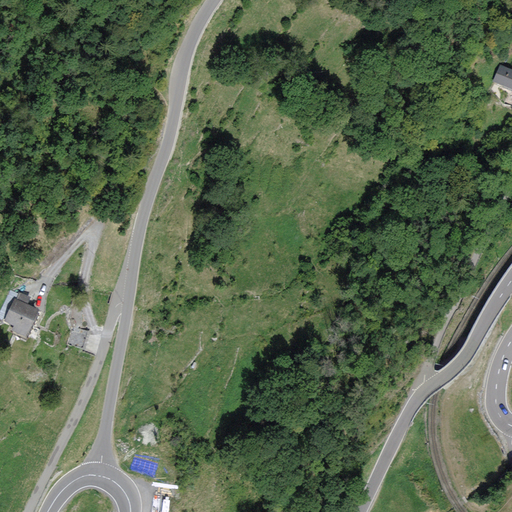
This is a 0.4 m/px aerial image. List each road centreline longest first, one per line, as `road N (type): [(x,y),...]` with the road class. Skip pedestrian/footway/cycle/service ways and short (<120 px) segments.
road 1 (unclassified): [(128,301),(178,78),(214,0)]
road 2 (unclassified): [(128,301),(114,309),(70,426),(25,511)]
road 3 (residential): [(511,187),(449,313),(425,389)]
road 4 (unclassified): [(99,475),(128,301)]
road 5 (tertiary): [(425,389),(468,352),(511,279)]
road 6 (tertiary): [(360,511),(405,414),(425,389)]
